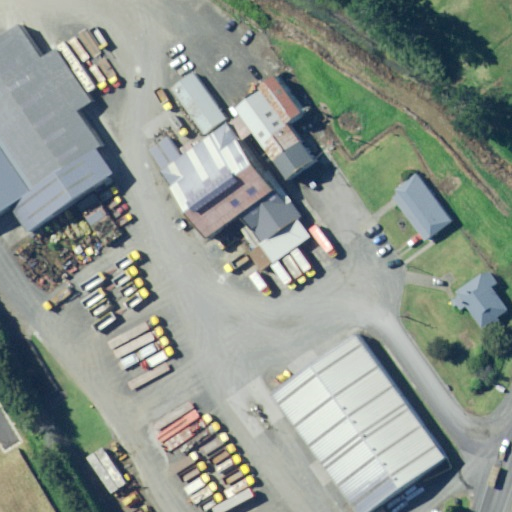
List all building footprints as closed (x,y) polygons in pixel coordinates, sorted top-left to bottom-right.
[(97,150),(101,147),(78,114),(93,103),(56,49),(43,58),(19,24),(0,37),(0,215),(10,209),(28,235),(115,176),(97,150)] [(204,135),(226,119),(193,74),(171,90),(194,121),(204,135)] [(315,163),(300,143),(288,126),(303,116),(275,78),(258,90),(260,92),(234,110),(239,116),(229,123),(181,157),(167,137),(153,147),(148,151),(163,171),(160,173),(172,190),(170,192),(206,243),(238,220),(249,234),(251,233),(261,246),(248,256),(261,273),(272,264),(273,266),(311,239),(298,221),(303,217),(268,169),(260,175),(238,145),(252,135),(287,184),(292,180),(315,163)] [(432,238),(454,223),(418,174),(395,191),(398,195),(392,199),(393,200),(396,205),(418,234),(419,235),(421,238),(422,240),(425,244),(429,240),(432,238)] [(508,312),(492,289),(498,285),(489,272),(483,277),(482,275),(455,294),(458,297),(455,300),(452,301),(456,307),(460,312),(466,308),(481,331),(493,323),(495,325),(499,323),(500,322),(498,319),(499,319),(508,312)] [(23,334),(28,341),(33,337),(29,330),(23,334)] [(332,479),(355,511),(366,511),(444,455),(354,332),(271,392),(270,394),(285,414),(317,459),(332,479)]
